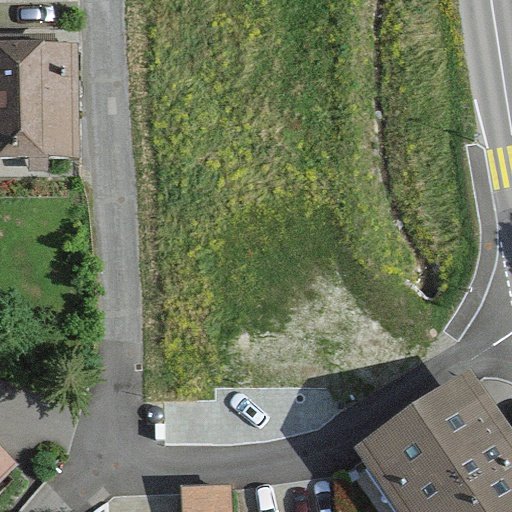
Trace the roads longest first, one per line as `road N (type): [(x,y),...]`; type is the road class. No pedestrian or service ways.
road 1 (residential): [(114,441),(157,467),(241,470),(296,458),(408,392),(511,311)]
road 2 (residential): [(103,0),(114,441)]
